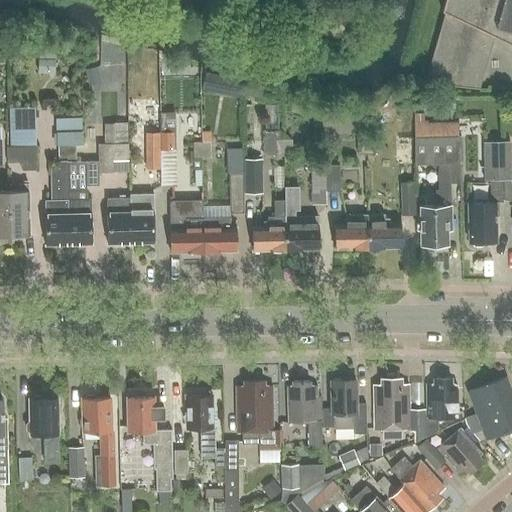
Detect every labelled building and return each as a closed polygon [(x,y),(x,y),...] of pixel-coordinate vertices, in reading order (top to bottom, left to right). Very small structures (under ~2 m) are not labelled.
[(445,13),(425,84),(479,88),(480,86),(494,37),(511,45),(511,0),(445,0),(442,11),(445,13)] [(39,51),(38,72),(54,72),(55,51),(39,51)] [(97,67),(85,70),(89,86),(101,83),(97,67)] [(34,108),(9,108),(10,146),(35,146),(34,117),(37,117),(37,111),(34,111),(34,108)] [(59,146),(75,146),(83,145),(83,118),(58,119),(59,146)] [(130,144),(129,124),(107,125),(108,145),(130,144)] [(160,133),(161,148),(174,148),(173,128),(160,129),(160,133)] [(160,133),(146,133),(147,170),(161,170),(161,148),(160,133)] [(284,152),(285,136),(271,136),(270,151),(284,152)] [(451,220),(451,201),(451,184),(460,184),(459,136),(415,138),(415,165),(438,165),(438,191),(435,191),(435,200),(434,200),(434,206),(420,206),(421,246),(424,245),(427,248),(432,247),(435,245),(448,245),(447,220),(451,220)] [(366,138),(358,138),(358,154),(367,154),(366,138)] [(375,138),(366,138),(367,154),(375,154),(375,138)] [(193,158),(202,158),(202,142),(193,142),(193,158)] [(202,142),(202,158),(211,157),(210,142),(202,142)] [(484,182),(490,182),(491,203),(468,203),(469,243),(471,243),(475,247),(482,246),(486,242),(497,242),(496,217),(499,217),(499,203),(504,203),(503,181),(511,181),(511,179),(511,143),(484,143),(484,182)] [(111,161),(129,160),(128,145),(98,145),(99,173),(112,173),(111,161)] [(75,162),(75,146),(59,146),(59,161),(68,161),(68,162),(75,162)] [(242,149),(226,149),(227,173),(243,173),(242,149)] [(263,194),(262,158),(246,158),(246,194),(263,194)] [(68,162),(68,161),(59,161),(59,166),(51,166),(52,200),(45,201),(46,246),(69,245),(68,162)] [(98,186),(98,162),(75,162),(68,162),(69,245),(92,245),(91,200),(88,200),(86,187),(98,186)] [(326,166),(326,169),(326,193),(341,192),(341,166),(326,166)] [(244,214),(244,196),(244,175),(230,175),(230,214),(244,214)] [(415,183),(403,184),(403,216),(416,215),(415,183)] [(10,237),(30,236),(29,184),(19,184),(20,192),(9,192),(10,237)] [(295,188),(285,188),(286,212),(295,212),(300,212),(299,188),(295,188)] [(0,236),(10,237),(9,192),(0,192),(0,236)] [(131,244),(154,243),(154,212),(154,194),(130,195),(130,199),(131,244)] [(108,244),(131,244),(130,199),(107,199),(108,244)] [(204,252),(203,219),(203,202),(170,202),(171,253),(204,252)] [(335,250),(369,249),(368,215),(351,216),(351,220),(342,220),(342,225),(335,226),(335,250)] [(369,249),(402,248),(401,224),(390,225),(389,219),(385,219),(385,215),(368,215),(369,249)] [(318,226),(318,216),(286,217),(286,251),(319,250),(319,226),(318,226)] [(253,251),(286,251),(286,217),(268,217),(268,222),(264,222),(264,227),(252,227),(253,251)] [(203,219),(204,252),(237,252),(236,228),(231,228),(230,218),(203,219)] [(486,440),(511,430),(511,393),(506,378),(468,392),(479,421),(467,425),(468,427),(468,428),(478,440),(480,441),(486,439),(486,440)] [(427,385),(427,419),(427,421),(425,421),(425,432),(435,432),(435,419),(458,418),(457,385),(452,385),(452,379),(434,379),(434,385),(427,385)] [(375,431),(411,430),(411,432),(415,432),(415,442),(424,438),(424,411),(410,411),(409,385),(401,385),(401,380),(381,380),(381,385),(374,385),(375,431)] [(322,449),(322,443),(322,422),(318,422),(317,386),(311,386),(311,381),(293,382),(293,387),(288,387),(289,423),(308,422),(309,449),(322,449)] [(354,435),(367,435),(366,404),(357,404),(356,381),(331,381),(332,409),(323,409),(324,428),(335,427),(335,429),(354,429),(354,435)] [(280,431),(273,431),(272,387),(264,387),(264,382),(244,383),(244,387),(237,387),(237,432),(242,432),(242,445),(258,445),(259,450),(280,450),(280,431)] [(215,430),(215,411),(212,411),(212,396),(186,396),(187,430),(201,430),(202,458),(215,458),(216,469),(224,469),(224,450),(215,450),(215,430)] [(153,444),(154,463),(154,470),(156,470),(157,492),(171,492),(171,480),(173,479),(172,430),(155,430),(155,419),(164,419),(164,407),(155,407),(154,397),(127,397),(128,432),(143,432),(143,444),(153,444)] [(101,433),(101,456),(114,456),(113,432),(112,432),(111,398),(82,399),(83,433),(101,433)] [(44,463),(60,463),(58,399),(29,400),(30,436),(44,435),(44,463)] [(0,484),(9,484),(8,457),(7,419),(4,419),(3,400),(0,400),(0,484)] [(468,428),(464,432),(474,444),(478,440),(468,428)] [(469,474),(483,462),(479,457),(483,454),(474,444),(464,432),(461,429),(438,449),(460,474),(465,469),(469,474)] [(224,440),(224,450),(225,511),(234,511),(242,510),(238,502),(237,440),(224,440)] [(428,440),(418,449),(436,470),(446,461),(428,440)] [(381,444),(368,445),(369,457),(382,456),(381,444)] [(366,448),(354,453),(358,464),(368,460),(366,448)] [(84,449),(68,450),(69,479),(84,479),(84,449)] [(353,451),(339,456),(345,471),(359,465),(358,464),(354,453),(353,451)] [(187,452),(174,452),(174,472),(174,475),(188,475),(187,452)] [(101,456),(95,456),(96,487),(115,486),(114,456),(101,456)] [(32,459),(19,460),(20,481),(33,481),(32,459)] [(405,474),(399,480),(403,485),(404,485),(427,511),(442,498),(439,494),(445,489),(420,461),(405,474)] [(300,489),(300,466),(282,466),(282,489),(300,489)] [(384,477),(377,484),(401,511),(425,511),(427,511),(404,485),(403,485),(395,492),(387,484),(389,483),(384,477)] [(276,484),(266,492),(271,499),(281,491),(276,484)] [(315,489),(304,499),(315,511),(326,501),(315,489)] [(167,492),(158,493),(159,506),(167,506),(167,492)] [(284,507),(288,511),(315,511),(304,499),(299,494),(284,507)] [(359,511),(389,511),(376,497),(359,511)]
